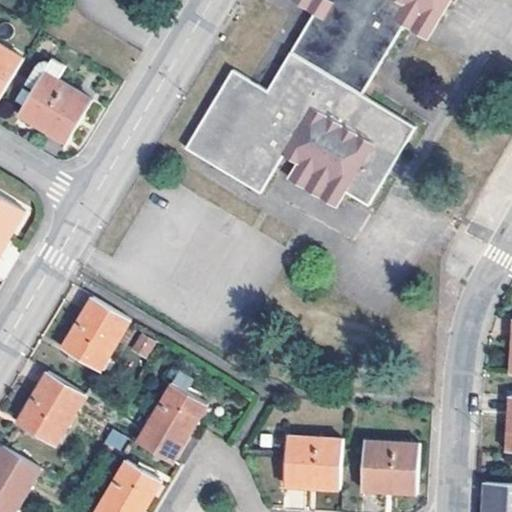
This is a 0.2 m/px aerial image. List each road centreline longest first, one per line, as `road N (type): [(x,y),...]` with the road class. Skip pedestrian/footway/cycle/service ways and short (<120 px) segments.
road 1 (residential): [(453,511),(469,330),(484,281),(511,233)]
road 2 (residential): [(87,202),(210,0)]
road 3 (residential): [(0,351),(87,202)]
road 4 (residential): [(174,511),(211,456),(232,466),(254,511)]
